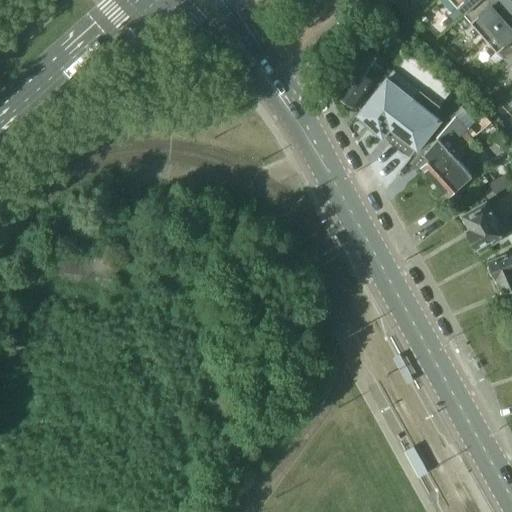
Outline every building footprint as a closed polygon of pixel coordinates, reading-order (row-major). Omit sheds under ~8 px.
[(451,0),(465,15),(481,0),(451,0)] [(481,0),(465,15),(485,37),(511,12),(511,1),(510,0),(481,0)] [(511,12),(485,37),(505,59),(511,52),(511,12)] [(365,56),(349,81),(338,96),(356,108),(373,82),(365,77),(380,54),(373,46),(366,57),(365,56)] [(409,54),(401,64),(396,71),(394,69),(358,115),(383,138),(385,137),(392,143),(398,135),(418,150),(442,120),(434,113),(453,89),(409,54)] [(458,160),(463,156),(467,152),(477,143),(456,121),(443,134),(458,150),(453,154),(438,138),(424,154),(430,160),(422,168),(434,182),(458,160)] [(448,197),(472,175),(458,160),(434,182),(448,197)] [(495,194),(511,183),(511,179),(508,173),(489,184),(495,194)] [(486,202),(462,216),(472,233),(469,235),(477,248),(491,240),(493,243),(506,235),(486,202)] [(116,259),(55,250),(50,283),(111,292),(116,259)] [(511,251),(488,261),(490,264),(488,267),(491,275),(495,276),(502,293),(511,288),(511,251)] [(186,262),(146,262),(146,276),(186,276),(186,262)]
